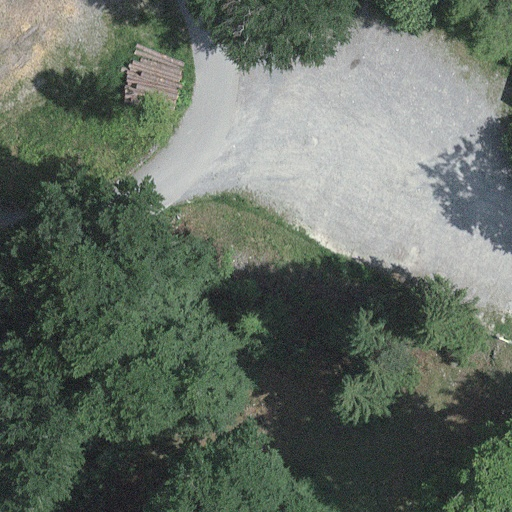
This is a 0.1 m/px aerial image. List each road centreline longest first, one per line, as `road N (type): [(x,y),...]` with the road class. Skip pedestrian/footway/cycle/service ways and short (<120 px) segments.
road 1 (track): [(511,214),(432,186),(190,178),(225,82),(188,0)]
road 2 (residential): [(190,178),(35,239),(0,237)]
road 3 (track): [(511,291),(456,249),(432,186)]
